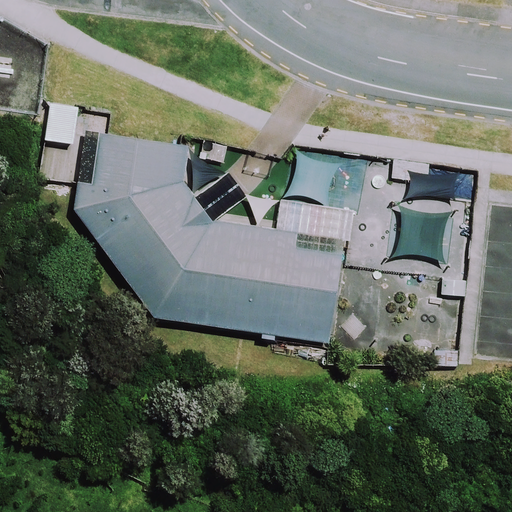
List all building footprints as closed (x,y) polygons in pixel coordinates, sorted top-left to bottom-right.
[(83,108),(51,104),(46,143),(78,147),(83,108)] [(191,189),(196,145),(101,134),(95,187),(77,185),(75,212),(155,318),(335,341),(348,237),(214,219),(191,189)] [(357,168),(310,162),(305,202),(353,208),(357,168)] [(470,177),(423,172),(421,201),(467,205),(470,177)] [(448,217),(400,212),(396,257),(445,261),(448,217)] [(442,284),(393,283),(391,328),(441,330),(442,284)]
